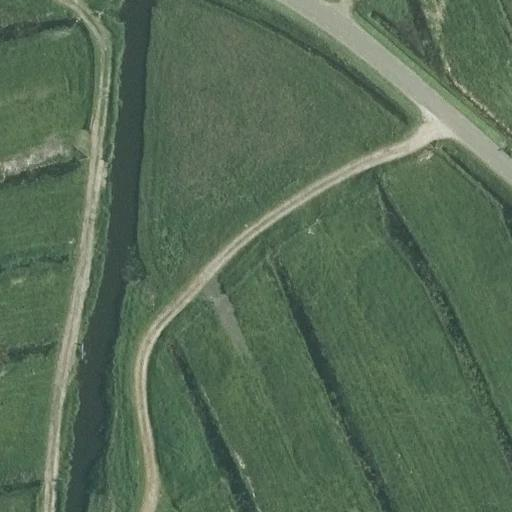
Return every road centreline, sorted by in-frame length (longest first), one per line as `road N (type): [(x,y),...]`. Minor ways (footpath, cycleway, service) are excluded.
road 1 (track): [(445,117),(421,138),(343,173),(267,221),(151,334),(140,373),(151,487),(146,511)]
road 2 (track): [(66,0),(87,15),(102,60),(82,304),(51,511)]
road 3 (tertiary): [(295,0),(511,174)]
